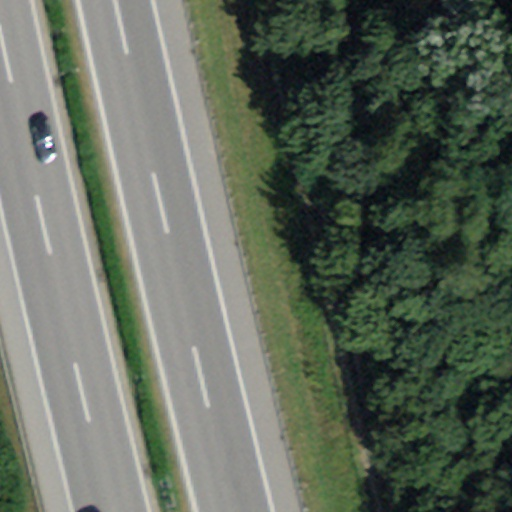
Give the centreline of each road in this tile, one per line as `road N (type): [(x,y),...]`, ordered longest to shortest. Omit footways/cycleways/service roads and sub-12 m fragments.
road 1 (track): [(269,0),(300,175),(392,511)]
road 2 (motorway): [(235,511),(113,0)]
road 3 (motorway): [(0,38),(110,511)]
